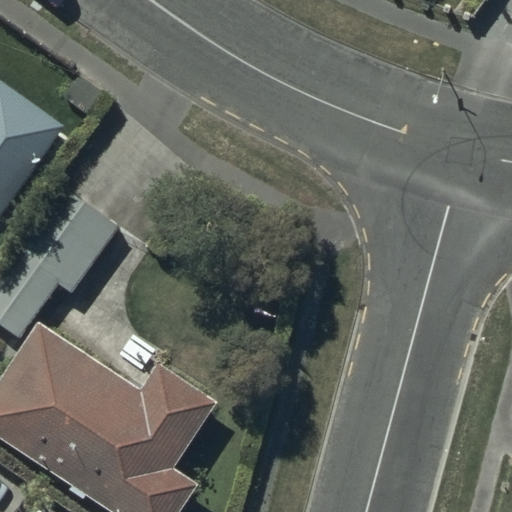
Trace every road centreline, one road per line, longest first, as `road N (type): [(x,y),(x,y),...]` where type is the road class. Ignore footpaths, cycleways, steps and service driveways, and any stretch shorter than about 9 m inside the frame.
road 1 (residential): [(462,152),(371,511)]
road 2 (residential): [(150,0),(237,60),(328,107),(462,152)]
